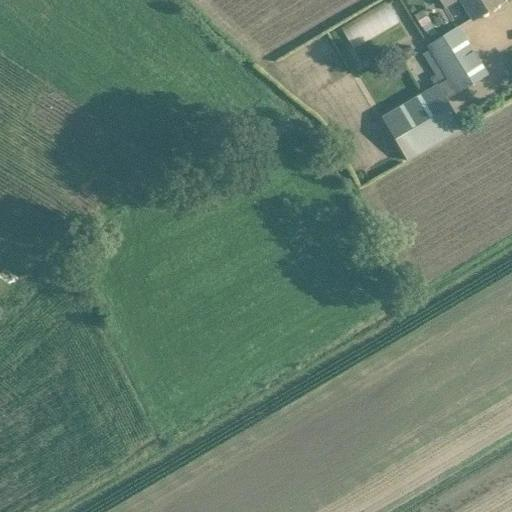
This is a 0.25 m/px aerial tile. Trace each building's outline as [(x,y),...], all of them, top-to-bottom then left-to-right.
[(454,0),(461,0),(473,19),(500,3),(498,0),(440,0),(444,6),(454,0)] [(359,50),(405,27),(395,7),(349,31),(359,50)] [(423,10),(415,15),(421,26),(430,22),(423,10)] [(382,118),(407,161),(463,128),(446,100),(487,75),(458,27),(440,38),(426,47),(428,51),(422,54),(435,76),(430,79),(434,87),(382,118)] [(409,44),(402,49),(408,59),(415,54),(409,44)] [(396,49),(389,53),(394,60),(401,56),(396,49)]
